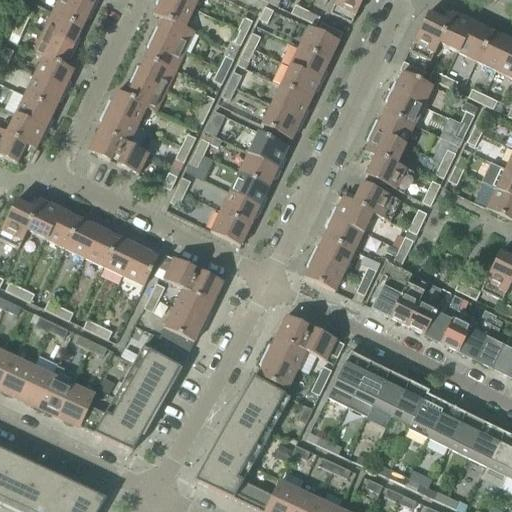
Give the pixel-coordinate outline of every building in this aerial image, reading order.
[(68,0),(58,0),(50,16),(81,30),(84,22),(89,22),(93,12),(68,0)] [(68,0),(93,12),(98,2),(96,0),(68,0)] [(156,9),(153,17),(192,36),(193,35),(183,30),(192,12),(166,0),(156,0),(154,6),(156,9)] [(166,0),(192,12),(197,0),(166,0)] [(277,0),(265,0),(263,4),(276,10),(280,1),(277,0)] [(336,0),(328,16),(350,26),(362,0),(336,0)] [(289,16),(302,22),(306,14),(294,8),(289,16)] [(258,22),(266,26),(272,14),(264,9),(258,22)] [(21,11),(16,24),(24,28),(30,15),(21,11)] [(429,64),(437,47),(452,16),(446,13),(441,23),(426,16),(407,54),(429,64)] [(306,14),(302,22),(314,28),(318,20),(307,14),(306,14)] [(50,16),(41,35),(74,52),(79,42),(77,38),(81,30),(50,16)] [(437,47),(456,55),(472,22),(462,17),(458,20),(452,16),(437,47)] [(155,29),(150,39),(183,55),(192,36),(153,17),(152,18),(162,22),(159,29),(155,29)] [(242,21),(236,33),(245,37),(251,25),(242,21)] [(456,55),(475,65),(490,35),(482,31),(482,27),(472,22),(456,55)] [(24,28),(16,24),(10,36),(19,40),(24,28)] [(316,34),(337,44),(341,36),(320,26),(316,34)] [(307,30),(297,50),(327,65),(331,57),(335,57),(341,46),(337,44),(316,34),(307,30)] [(229,43),(225,52),(235,57),(245,37),(236,33),(230,45),(230,44),(229,43)] [(41,35),(32,55),(72,74),(72,73),(62,69),(66,62),(70,62),(74,52),(41,35)] [(475,65),(495,74),(511,41),(501,36),(497,38),(490,35),(475,65)] [(251,36),(245,48),(253,51),(254,52),(259,40),(251,36)] [(147,53),(144,61),(174,75),(183,55),(150,39),(145,49),(147,53)] [(495,74),(511,82),(511,41),(495,74)] [(245,48),(236,67),(244,71),(253,51),(245,48)] [(3,50),(0,57),(0,63),(6,67),(12,54),(3,50)] [(297,50),(289,68),(322,85),(326,76),(324,72),(327,65),(297,50)] [(223,60),(217,72),(226,76),(235,57),(225,52),(221,60),(223,60)] [(41,61),(32,79),(65,95),(70,85),(68,82),(72,74),(32,55),(31,56),(41,61)] [(136,69),(131,79),(164,95),(174,75),(144,61),(140,69),(136,69)] [(398,73),(401,75),(420,83),(424,75),(402,65),(398,73)] [(236,67),(226,86),(235,90),(242,94),(252,75),(244,71),(236,67)] [(289,68),(279,89),(309,103),(313,96),(317,95),(322,85),(289,68)] [(226,76),(217,72),(211,84),(220,88),(226,76)] [(428,82),(440,88),(444,79),(432,73),(428,82)] [(393,84),(388,93),(422,109),(432,89),(420,83),(401,75),(397,83),(393,84)] [(32,79),(23,99),(53,113),(57,106),(61,105),(65,95),(32,79)] [(116,94),(115,96),(155,115),(164,95),(131,79),(126,89),(128,92),(125,99),(116,94)] [(444,79),(440,88),(453,94),(457,85),(444,79)] [(235,90),(226,86),(220,100),(228,104),(235,90)] [(279,89),(269,108),(303,124),(308,115),(305,111),(309,103),(279,89)] [(467,101),(479,107),(483,98),(471,92),(467,101)] [(386,107),(382,115),(412,129),(422,109),(388,93),(383,104),(386,107)] [(107,103),(103,113),(136,129),(145,111),(155,115),(115,96),(111,103),(107,103)] [(483,98),(479,107),(492,113),(496,104),(483,98)] [(23,99),(13,118),(47,134),(51,125),(49,121),(53,113),(23,99)] [(204,99),(198,111),(207,115),(213,103),(204,99)] [(477,111),(464,104),(460,112),(465,114),(473,118),(477,111)] [(303,124),(269,108),(260,129),(290,143),(294,135),(298,134),(303,124)] [(207,115),(198,111),(192,124),(201,128),(207,115)] [(100,126),(97,133),(122,145),(127,147),(138,153),(146,135),(136,130),(136,129),(103,113),(98,123),(100,126)] [(465,114),(459,127),(467,131),(473,118),(465,114)] [(374,123),(370,132),(403,148),(412,129),(382,115),(379,122),(374,123)] [(13,118),(4,136),(35,151),(38,144),(42,144),(47,134),(13,118)] [(477,121),(471,133),(480,137),(486,125),(477,121)] [(206,128),(203,134),(212,138),(214,139),(217,131),(207,126),(206,128)] [(467,131),(459,127),(452,139),(461,143),(467,131)] [(367,146),(364,153),(394,167),(403,148),(370,132),(365,143),(367,146)] [(111,158),(115,160),(122,145),(97,133),(87,154),(108,165),(111,158)] [(480,137),(471,133),(465,146),(474,150),(480,137)] [(35,151),(4,136),(0,134),(0,160),(15,168),(22,153),(32,157),(35,151)] [(203,134),(193,154),(202,159),(208,146),(217,150),(220,143),(211,139),(212,138),(203,134)] [(256,136),(247,156),(280,172),(285,162),(282,159),(286,150),(256,136)] [(186,138),(180,150),(188,154),(194,142),(186,138)] [(122,145),(115,160),(118,162),(115,168),(137,178),(147,157),(138,153),(127,147),(122,145)] [(188,154),(180,150),(174,162),(182,167),(188,154)] [(394,167),(364,153),(361,159),(371,164),(364,179),(402,197),(412,176),(394,167)] [(446,153),(440,166),(448,170),(454,157),(446,153)] [(202,159),(193,154),(187,167),(192,169),(196,171),(202,159)] [(511,154),(503,173),(511,177),(511,154)] [(247,156),(237,175),(268,189),(271,182),(275,182),(280,172),(247,156)] [(458,159),(452,172),(461,176),(467,163),(458,159)] [(448,170),(440,166),(434,178),(442,182),(448,170)] [(491,167),(481,186),(482,186),(494,192),(511,200),(511,177),(503,173),(491,167)] [(461,176),(452,172),(446,184),(455,188),(461,176)] [(237,175),(228,195),(261,211),(266,201),(264,198),(268,189),(237,175)] [(167,176),(160,189),(160,190),(169,194),(175,180),(167,176)] [(180,181),(174,193),(183,197),(189,185),(180,181)] [(431,184),(425,195),(434,199),(439,188),(431,184)] [(340,202),(371,217),(388,225),(399,204),(360,186),(353,201),(343,196),(340,202)] [(482,186),(472,206),(511,225),(511,200),(494,192),(482,186)] [(183,197),(174,193),(168,206),(177,210),(183,197)] [(228,195),(218,215),(249,229),(252,221),(256,221),(261,211),(228,195)] [(434,199),(425,195),(420,206),(429,210),(434,199)] [(0,243),(17,252),(25,234),(41,204),(33,201),(29,210),(14,203),(0,231),(0,243)] [(333,209),(328,219),(362,235),(371,217),(340,202),(337,209),(333,209)] [(25,234),(43,242),(60,209),(50,205),(46,207),(41,204),(25,234)] [(43,242),(62,251),(78,222),(70,218),(70,214),(60,209),(43,242)] [(417,213),(412,224),(420,228),(425,217),(417,213)] [(249,229),(218,215),(209,235),(239,249),(249,229)] [(326,233),(322,240),(352,255),(362,235),(328,219),(323,229),(326,233)] [(62,251),(83,261),(99,228),(89,223),(85,226),(78,222),(62,251)] [(420,228),(412,224),(406,234),(415,238),(420,228)] [(83,261),(102,271),(117,241),(109,237),(109,233),(99,228),(83,261)] [(314,248),(309,259),(343,275),(352,255),(322,240),(319,248),(314,248)] [(403,240),(397,253),(406,257),(412,244),(403,240)] [(102,271),(122,280),(138,247),(128,242),(124,244),(117,241),(102,271)] [(138,247),(122,280),(142,290),(156,260),(148,256),(148,251),(138,247)] [(384,255),(393,259),(396,253),(387,249),(384,255)] [(406,257),(397,253),(391,265),(400,269),(406,257)] [(501,304),(509,286),(508,285),(511,276),(511,262),(497,255),(479,293),(501,304)] [(161,283),(181,292),(186,295),(193,280),(190,279),(193,272),(172,261),(171,262),(164,258),(157,272),(165,275),(161,283)] [(343,275),(309,259),(305,268),(307,272),(303,280),(333,295),(343,275)] [(369,312),(389,321),(405,287),(409,278),(384,266),(379,276),(386,280),(382,289),(380,289),(369,312)] [(366,271),(360,283),(369,287),(375,275),(366,271)] [(158,281),(161,283),(165,275),(157,272),(154,279),(158,281)] [(197,282),(193,280),(186,295),(211,307),(221,285),(200,275),(197,282)] [(369,287),(360,283),(354,296),(363,300),(369,287)] [(389,321),(405,329),(426,286),(419,283),(415,292),(405,287),(389,321)] [(453,293),(475,304),(479,295),(458,285),(453,293)] [(4,294),(16,300),(20,292),(8,286),(4,294)] [(405,329),(422,337),(433,315),(422,310),(428,298),(435,302),(439,293),(426,286),(405,329)] [(155,287),(148,299),(157,304),(163,291),(155,287)] [(20,292),(16,300),(28,306),(33,298),(20,292)] [(181,292),(172,311),(206,327),(210,317),(208,313),(211,307),(186,295),(181,292)] [(157,304),(148,299),(142,312),(151,316),(157,304)] [(422,337),(440,346),(461,302),(460,302),(460,303),(453,299),(443,320),(433,315),(422,337)] [(462,302),(440,346),(457,355),(468,332),(467,332),(472,322),(461,316),(466,305),(462,302)] [(5,304),(1,313),(15,319),(19,311),(5,304)] [(43,313),(55,319),(59,311),(47,305),(43,313)] [(502,317),(511,321),(511,311),(506,308),(502,317)] [(59,311),(55,319),(67,325),(71,316),(59,311)] [(206,327),(172,311),(162,331),(163,331),(158,341),(162,343),(187,355),(188,355),(192,345),(193,345),(196,337),(201,336),(206,327)] [(457,355),(474,363),(495,320),(483,314),(478,324),(482,326),(477,337),(468,332),(457,355)] [(285,319),(274,340),(299,352),(306,337),(303,335),(306,329),(285,319)] [(495,320),(474,363),(491,372),(502,349),(508,337),(504,335),(498,347),(492,344),(503,322),(495,319),(495,320)] [(34,328),(48,335),(52,327),(38,320),(34,328)] [(81,332),(94,338),(98,329),(86,323),(81,332)] [(52,327),(48,335),(62,342),(66,333),(52,327)] [(491,372),(508,380),(511,372),(511,327),(509,333),(511,334),(511,352),(511,353),(502,349),(491,372)] [(98,329),(94,338),(106,344),(110,335),(98,329)] [(310,339),(306,337),(299,352),(315,360),(324,364),(327,357),(336,361),(342,347),(334,343),(313,332),(310,339)] [(73,347),(87,354),(91,345),(77,338),(73,347)] [(267,347),(262,357),(296,373),(296,372),(306,378),(315,360),(299,352),(274,340),(271,347),(267,347)] [(124,352),(119,359),(132,366),(132,367),(169,387),(178,370),(185,358),(187,355),(162,343),(154,357),(141,350),(136,359),(124,352)] [(91,345),(87,354),(101,360),(105,352),(91,345)] [(326,401),(346,410),(368,365),(348,355),(326,401)] [(0,388),(12,362),(0,356),(0,388)] [(296,373),(262,357),(257,367),(260,370),(256,379),(280,392),(280,391),(286,393),(296,373)] [(32,371),(18,402),(37,411),(52,381),(51,380),(50,380),(55,368),(38,360),(32,371)] [(0,388),(0,394),(18,402),(32,371),(12,362),(0,388)] [(346,410),(365,420),(388,374),(368,365),(346,410)] [(132,367),(122,383),(159,404),(169,387),(132,367)] [(52,381),(37,411),(57,421),(71,390),(71,389),(76,379),(56,369),(51,380),(52,381)] [(321,370),(315,383),(324,387),(330,374),(321,370)] [(365,420),(364,422),(384,431),(390,419),(408,384),(388,374),(365,420)] [(251,380),(242,397),(279,418),(289,401),(251,380)] [(122,383),(113,400),(149,421),(159,404),(122,383)] [(324,387),(315,383),(309,395),(318,399),(324,387)] [(390,419),(409,428),(426,397),(427,394),(408,384),(390,419)] [(77,430),(87,408),(91,399),(91,400),(92,399),(71,390),(57,421),(77,430)] [(242,397),(232,414),(270,435),(279,418),(242,397)] [(407,432),(427,442),(445,407),(426,397),(409,428),(407,432)] [(113,400),(104,416),(103,417),(140,438),(149,421),(113,400)] [(427,442),(447,451),(464,416),(445,407),(427,442)] [(87,408),(77,430),(130,455),(140,438),(103,417),(104,416),(87,408)] [(295,423),(304,427),(310,413),(302,409),(295,423)] [(232,414),(223,431),(260,451),(270,435),(232,414)] [(447,451),(466,461),(483,426),(464,416),(447,451)] [(466,461),(485,470),(502,435),(483,426),(466,461)] [(223,431),(213,447),(250,468),(260,451),(223,431)] [(485,470),(480,481),(499,491),(505,480),(504,480),(511,463),(511,440),(502,435),(485,470)] [(315,448),(325,453),(329,446),(318,441),(315,448)] [(329,446),(325,453),(336,458),(340,451),(329,446)] [(213,447),(204,464),(241,485),(241,484),(250,468),(213,447)] [(308,455),(294,448),(290,457),(304,464),(308,455)] [(43,511),(60,481),(0,453),(0,501),(22,511),(43,511)] [(354,466),(365,471),(368,464),(357,459),(354,466)] [(316,469),(330,476),(334,467),(320,461),(316,469)] [(505,480),(499,491),(511,497),(511,463),(504,480),(505,480)] [(193,484),(252,511),(264,511),(271,498),(241,484),(241,485),(204,464),(193,484)] [(368,464),(365,471),(384,480),(388,473),(368,464)] [(334,467),(330,476),(345,483),(349,474),(334,467)] [(388,473),(384,480),(404,489),(407,482),(388,473)] [(271,498),(264,511),(289,511),(297,495),(296,495),(302,484),(284,475),(279,486),(277,486),(271,498)] [(43,511),(97,511),(104,502),(60,481),(43,511)] [(407,482),(404,489),(423,498),(427,491),(407,482)] [(381,489),(367,483),(363,491),(377,498),(381,489)] [(382,500),(397,507),(401,499),(386,492),(382,500)] [(289,511),(313,511),(317,504),(297,495),(289,511)] [(432,503),(443,508),(446,501),(436,495),(432,503)] [(401,499),(397,507),(407,511),(411,511),(415,505),(401,499)] [(446,501),(443,508),(452,511),(454,511),(457,506),(446,501)]
